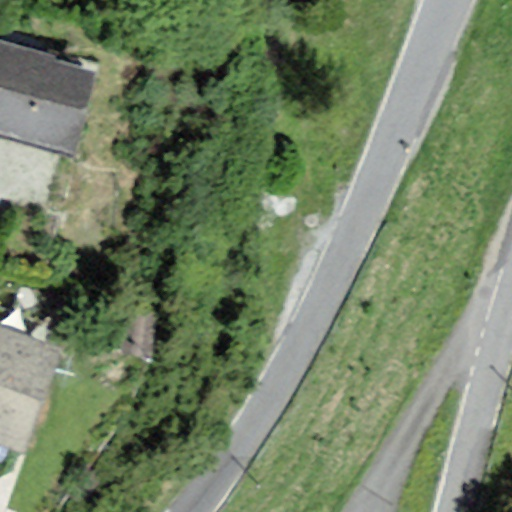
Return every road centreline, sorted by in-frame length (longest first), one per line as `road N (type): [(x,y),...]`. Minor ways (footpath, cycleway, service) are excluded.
road 1 (tertiary): [(445,0),(362,220),(306,336),(242,446),(192,511)]
road 2 (tertiary): [(454,511),(511,300)]
